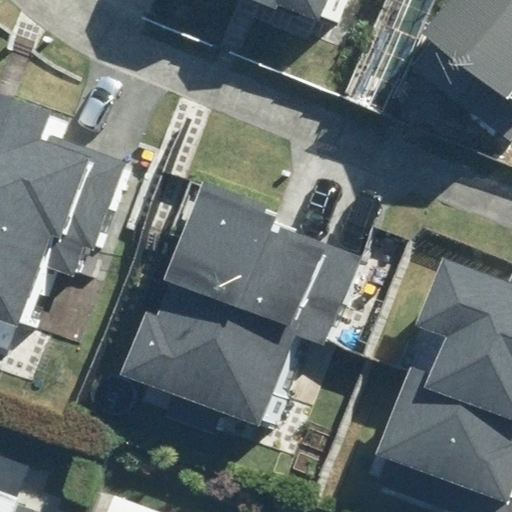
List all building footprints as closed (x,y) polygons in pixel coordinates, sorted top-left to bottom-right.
[(277,4),(318,21),(326,0),(250,0),(275,10),(277,4)] [(511,0),(454,0),(407,59),(501,135),(511,120),(511,0)] [(0,320),(16,326),(40,260),(76,273),(87,243),(97,246),(126,165),(45,136),(54,112),(0,92),(0,320)] [(117,375),(259,428),(293,339),(326,351),(362,255),(273,222),(278,210),(203,182),(153,313),(142,309),(117,375)] [(381,484),(454,511),(511,511),(511,274),(508,284),(440,258),(414,326),(445,338),(431,374),(407,365),(373,455),(389,461),(381,484)] [(15,511),(24,487),(0,478),(0,511),(15,511)]
